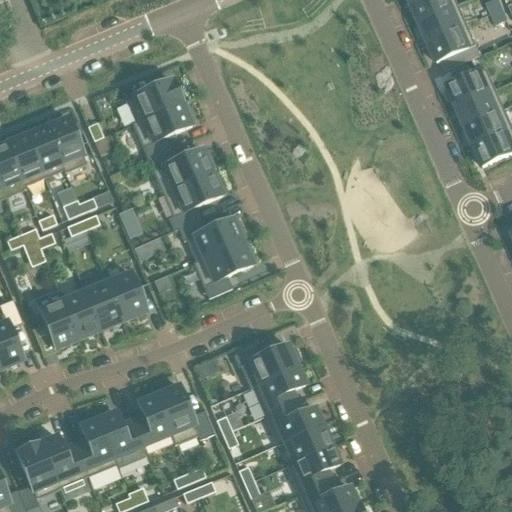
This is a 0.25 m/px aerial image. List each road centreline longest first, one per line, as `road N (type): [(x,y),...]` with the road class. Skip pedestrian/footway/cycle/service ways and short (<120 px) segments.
road 1 (residential): [(304,293),(169,352),(51,391),(0,420)]
road 2 (residential): [(401,511),(304,293)]
road 3 (residential): [(0,88),(184,12)]
road 4 (residential): [(247,161),(184,12)]
road 5 (residential): [(304,293),(247,161)]
road 6 (residential): [(408,90),(464,217)]
